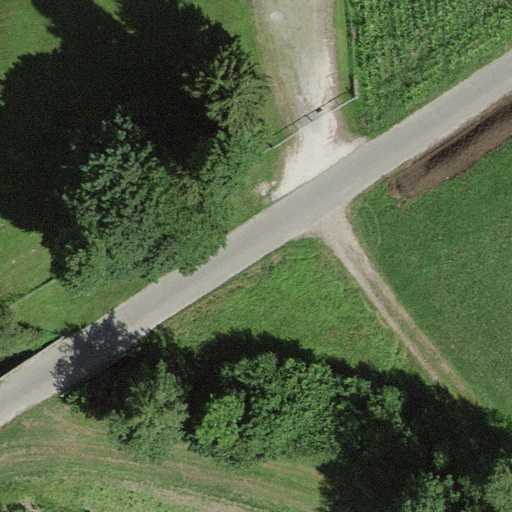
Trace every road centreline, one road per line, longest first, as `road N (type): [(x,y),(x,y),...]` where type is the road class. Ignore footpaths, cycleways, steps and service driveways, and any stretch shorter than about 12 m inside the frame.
road 1 (unclassified): [(511,71),(0,408)]
road 2 (track): [(511,442),(345,245),(323,195),(300,0)]
